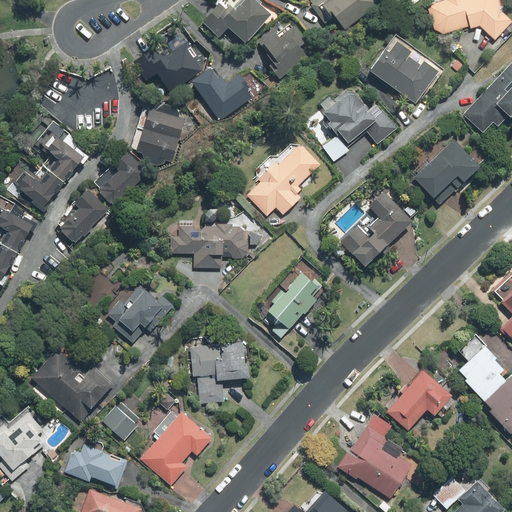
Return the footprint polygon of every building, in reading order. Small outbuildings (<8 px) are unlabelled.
[(244,44),(271,16),(259,5),(262,3),(259,0),(240,0),(232,8),(230,6),(226,10),(220,5),(203,23),(219,38),(228,29),(244,44)] [(344,31),(379,4),(375,0),(316,0),(307,7),(322,27),(334,18),(344,31)] [(478,26),(495,41),(511,21),(499,10),(506,3),(502,0),(436,0),(437,2),(427,5),(437,39),(478,26)] [(277,28),(257,42),(266,55),(262,58),(276,77),(285,70),(288,73),(308,59),(302,51),(307,47),(292,27),(281,35),(277,28)] [(383,50),(368,73),(414,104),(436,72),(421,62),(418,65),(408,58),(412,52),(395,41),(387,53),(383,50)] [(168,94),(200,72),(191,59),(195,57),(186,43),(166,57),(163,52),(157,55),(154,50),(136,62),(148,81),(156,76),(168,94)] [(511,62),(462,116),(481,134),(490,125),(495,129),(506,118),(509,120),(511,116),(511,62)] [(209,68),(188,84),(219,123),(251,97),(247,92),(249,91),(236,75),(222,85),(209,68)] [(346,90),(333,102),(329,98),(320,106),(324,110),(321,113),(330,123),(328,126),(337,135),(338,134),(347,144),(363,130),(377,145),(395,128),(374,105),(367,112),(346,90)] [(185,119),(148,108),(135,152),(142,154),(142,155),(143,156),(143,157),(144,158),(144,159),(144,160),(145,160),(146,161),(146,162),(147,162),(147,163),(148,163),(149,164),(150,164),(151,165),(152,165),(153,165),(154,165),(155,166),(156,166),(157,165),(158,165),(159,165),(160,165),(161,164),(162,164),(163,163),(164,163),(165,162),(165,161),(166,161),(173,163),(185,119)] [(86,159),(73,149),(78,142),(45,116),(30,135),(43,145),(39,150),(52,161),(36,181),(21,169),(8,184),(44,212),(86,159)] [(479,168),(452,140),(413,178),(434,200),(450,185),(456,190),(479,168)] [(297,188),(320,165),(297,143),(279,161),(274,157),(256,176),(261,181),(246,196),(267,217),(274,209),(282,216),(299,199),(295,195),(300,190),(297,188)] [(103,184),(96,191),(112,208),(146,174),(125,153),(99,179),(103,184)] [(70,246),(109,213),(89,190),(72,204),(79,212),(57,230),(70,246)] [(363,268),(412,222),(383,190),(367,205),(373,213),(367,219),(372,224),(361,234),(355,227),(339,242),(363,268)] [(0,286),(1,287),(36,224),(22,217),(25,212),(11,205),(7,213),(0,209),(0,286)] [(169,255),(193,255),(192,268),(222,269),(222,258),(242,259),(243,258),(244,258),(244,257),(245,257),(245,256),(246,255),(246,254),(246,253),(247,253),(247,252),(247,251),(247,250),(247,249),(247,248),(247,247),(247,246),(247,245),(246,244),(246,243),(245,242),(245,241),(244,241),(244,240),(243,240),(243,239),(243,227),(170,225),(169,255)] [(259,234),(249,233),(248,246),(258,247),(259,234)] [(318,288),(297,271),(263,311),(276,322),(269,331),(279,339),(299,314),(302,316),(315,301),(310,298),(318,288)] [(156,301),(138,285),(135,282),(104,315),(109,319),(113,323),(111,325),(131,345),(165,309),(168,312),(172,307),(161,296),(156,301)] [(511,287),(498,300),(511,314),(511,316),(497,330),(511,346),(511,287)] [(454,371),(457,374),(489,409),(486,412),(507,435),(511,429),(511,380),(507,376),(503,379),(497,372),(504,365),(474,332),(455,349),(465,360),(454,371)] [(241,343),(189,346),(191,378),(197,378),(198,404),(223,403),(222,380),(246,379),(246,363),(242,363),(241,343)] [(83,373),(56,349),(31,378),(79,421),(112,384),(90,365),(83,373)] [(450,394),(420,368),(396,396),(395,395),(384,407),(387,409),(384,412),(406,431),(425,409),(431,415),(440,406),(444,409),(452,400),(448,396),(450,394)] [(166,392),(157,401),(166,409),(174,401),(166,392)] [(135,423),(139,418),(120,401),(101,422),(123,442),(138,425),(135,423)] [(0,458),(3,461),(0,463),(0,468),(12,482),(30,466),(25,460),(35,452),(32,449),(40,441),(36,437),(43,430),(40,427),(44,423),(28,405),(8,423),(1,414),(0,414),(0,458)] [(182,414),(178,418),(170,412),(153,431),(160,438),(140,460),(169,486),(186,468),(180,463),(190,451),(196,456),(211,440),(182,414)] [(392,425),(373,414),(348,455),(344,453),(336,467),(389,499),(410,463),(398,456),(402,449),(385,439),(392,425)] [(71,449),(62,472),(87,483),(90,477),(115,488),(124,465),(108,459),(110,455),(83,444),(79,453),(71,449)] [(456,498),(465,490),(451,475),(430,494),(445,509),(456,498)] [(499,511),(502,509),(475,480),(465,490),(456,498),(461,504),(452,511),(499,511)] [(139,511),(141,510),(89,490),(80,511),(139,511)] [(319,511),(318,511),(346,511),(321,492),(310,504),(319,511)]
